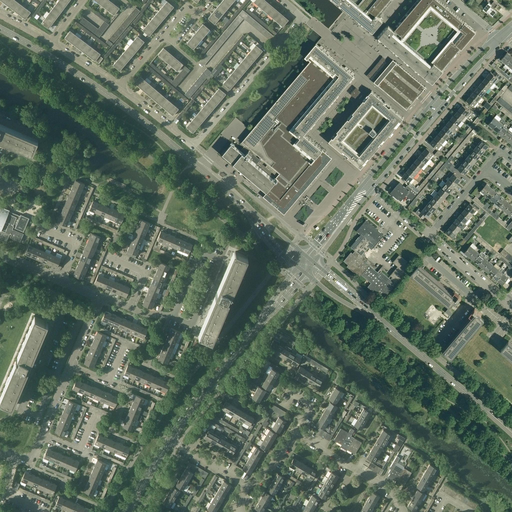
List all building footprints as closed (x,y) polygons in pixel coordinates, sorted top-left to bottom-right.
[(58,0),(56,3),(63,8),(67,3),(63,0),(58,0)] [(109,0),(104,7),(109,11),(114,4),(109,0)] [(225,0),(222,0),(220,4),(227,9),(231,5),(225,0)] [(263,10),(269,4),(264,0),(263,0),(258,6),(263,10)] [(334,0),(373,32),(383,21),(379,17),(393,0),(334,0)] [(468,25),(438,0),(417,0),(393,29),(388,26),(379,37),(433,83),(476,32),(468,25)] [(15,12),(20,4),(15,1),(10,8),(15,12)] [(162,6),(169,12),(173,7),(167,1),(162,6)] [(486,6),(483,10),(488,14),(489,13),(493,16),(497,11),(493,8),(494,7),(495,8),(498,5),(494,1),(491,4),(488,1),(485,5),(486,6)] [(63,8),(56,3),(53,8),(60,13),(63,8)] [(20,4),(15,12),(20,15),(25,8),(20,4)] [(114,4),(109,11),(114,15),(119,8),(114,4)] [(216,9),(222,14),(227,9),(220,4),(216,9)] [(269,4),(263,10),(268,14),(273,8),(269,4)] [(158,11),(165,17),(169,12),(162,6),(158,11)] [(25,8),(20,15),(25,19),(30,12),(25,8)] [(53,8),(49,13),(56,18),(60,13),(53,8)] [(268,14),(273,18),(278,12),(273,8),(268,14)] [(216,9),(212,13),(218,19),(222,14),(216,9)] [(246,21),(250,17),(242,10),(238,15),(243,19),(246,21)] [(158,11),(154,16),(161,21),(165,17),(158,11)] [(283,16),(278,12),(273,18),(277,22),(283,16)] [(49,13),(45,18),(52,23),(56,18),(49,13)] [(214,24),(218,19),(212,13),(208,18),(214,24)] [(157,26),(161,21),(154,16),(150,21),(157,26)] [(288,20),(283,16),(277,22),(282,27),(288,20)] [(48,29),(52,23),(45,18),(41,23),(48,29)] [(150,21),(146,25),(153,31),(157,26),(150,21)] [(203,24),(199,29),(205,35),(209,30),(203,24)] [(153,31),(146,25),(142,30),(149,36),(153,31)] [(205,35),(199,29),(194,34),(201,40),(205,35)] [(70,42),(75,35),(70,31),(64,38),(70,42)] [(194,34),(190,39),(197,44),(201,40),(194,34)] [(75,46),(80,39),(75,35),(70,42),(75,46)] [(137,36),(133,41),(140,47),(144,42),(143,41),(140,38),(137,36)] [(80,39),(75,46),(80,49),(85,42),(80,39)] [(193,49),(197,44),(190,39),(186,44),(193,49)] [(133,41),(129,46),(136,52),(140,47),(133,41)] [(90,46),(85,42),(80,49),(85,53),(90,46)] [(310,61),(241,143),(245,146),(246,145),(248,147),(260,157),(261,158),(260,159),(261,159),(259,160),(260,161),(257,164),(276,181),(267,192),(267,193),(266,193),(266,194),(284,209),(324,162),(323,161),(323,157),(326,153),(304,134),(354,76),(316,44),(310,50),(309,51),(305,57),(306,57),(309,60),(310,61)] [(255,45),(251,50),(258,56),(262,51),(260,49),(255,45)] [(89,57),(95,50),(90,46),(85,53),(89,57)] [(129,46),(125,51),(131,56),(136,52),(129,46)] [(163,59),(168,52),(163,48),(158,55),(163,59)] [(95,50),(89,57),(95,61),(99,64),(103,58),(99,56),(100,54),(95,50)] [(251,50),(247,55),(254,60),(258,56),(251,50)] [(125,51),(121,56),(127,61),(131,56),(125,51)] [(163,59),(167,63),(173,56),(168,52),(163,59)] [(507,52),(504,56),(503,55),(499,59),(505,64),(506,63),(511,56),(507,52)] [(247,55),(243,59),(250,65),(254,60),(247,55)] [(121,56),(117,60),(123,66),(127,61),(121,56)] [(167,63),(172,67),(178,60),(173,56),(167,63)] [(370,79),(385,61),(383,60),(382,59),(381,58),(366,76),(370,79)] [(243,59),(239,64),(246,70),(250,65),(243,59)] [(117,60),(113,65),(119,71),(123,66),(117,60)] [(178,60),(172,67),(177,71),(183,64),(178,60)] [(396,62),(377,84),(407,110),(418,96),(423,90),(426,87),(396,62)] [(239,64),(235,69),(241,75),(246,70),(239,64)] [(232,70),(229,73),(231,74),(237,80),(241,75),(235,69),(233,71),(232,70)] [(496,70),(493,74),(490,72),(486,77),(493,83),(496,84),(499,80),(500,81),(501,80),(503,77),(496,70)] [(231,74),(227,79),(233,84),(237,80),(231,74)] [(134,83),(139,87),(144,80),(139,76),(134,83)] [(225,81),(223,84),(229,89),(233,84),(227,79),(225,77),(223,79),(225,81)] [(489,87),(493,83),(486,77),(482,81),(489,87)] [(139,87),(143,91),(149,84),(144,80),(139,87)] [(485,92),(489,87),(482,81),(478,86),(485,92)] [(143,91),(148,95),(154,88),(149,84),(143,91)] [(478,86),(474,91),(481,97),(485,92),(478,86)] [(148,95),(153,99),(159,92),(154,88),(148,95)] [(219,88),(215,93),(222,98),(225,94),(219,88)] [(360,93),(355,88),(350,94),(355,98),(360,93)] [(361,168),(404,118),(372,91),(359,105),(329,141),(361,168)] [(477,102),(481,97),(474,91),(470,96),(477,102)] [(164,97),(159,92),(153,99),(158,103),(164,97)] [(218,103),(222,98),(215,93),(211,97),(218,103)] [(473,106),(477,102),(470,96),(466,101),(473,106)] [(163,107),(168,101),(164,97),(158,103),(163,107)] [(213,108),(218,103),(211,97),(207,102),(213,108)] [(168,101),(163,107),(167,111),(173,105),(168,101)] [(203,107),(209,113),(213,108),(207,102),(203,107)] [(173,105),(167,111),(172,115),(178,109),(173,105)] [(458,110),(465,116),(468,118),(472,113),(462,105),(458,110)] [(203,107),(198,112),(205,118),(209,113),(203,107)] [(465,116),(458,110),(458,109),(454,113),(455,114),(454,115),(461,121),(465,116)] [(198,112),(194,117),(201,123),(205,118),(198,112)] [(461,121),(454,115),(450,119),(457,125),(461,121)] [(194,117),(190,122),(197,127),(201,123),(194,117)] [(488,124),(493,128),(499,121),(494,117),(488,124)] [(457,125),(450,119),(446,124),(453,130),(457,125)] [(504,125),(499,121),(493,128),(498,132),(504,125)] [(193,133),(197,127),(190,122),(186,127),(193,133)] [(38,140),(0,123),(0,139),(32,153),(37,141),(38,140)] [(453,130),(446,124),(442,129),(449,135),(453,130)] [(508,129),(504,125),(498,132),(502,136),(508,129)] [(449,135),(442,129),(438,134),(445,140),(449,135)] [(502,136),(507,140),(511,134),(511,132),(508,129),(502,136)] [(441,144),(445,140),(438,134),(434,138),(441,144)] [(441,144),(434,138),(430,143),(437,149),(441,144)] [(478,145),(485,151),(489,146),(482,140),(478,145)] [(224,152),(223,154),(225,156),(240,168),(241,167),(243,168),(253,156),(254,156),(254,155),(253,154),(249,150),(248,151),(246,150),(244,147),(243,147),(241,150),(246,154),(245,155),(234,145),(232,143),(231,144),(224,152)] [(481,155),(485,151),(478,145),(474,149),(481,155)] [(426,148),(422,153),(429,158),(433,154),(426,148)] [(477,160),(481,155),(474,149),(470,154),(477,160)] [(425,163),(429,158),(422,153),(418,157),(425,163)] [(477,160),(470,154),(466,159),(473,165),(477,160)] [(253,156),(243,168),(244,170),(246,172),(246,173),(246,174),(246,175),(246,176),(246,177),(246,178),(247,179),(248,180),(249,181),(250,182),(251,182),(252,182),(253,182),(254,182),(255,182),(256,182),(267,192),(276,181),(257,164),(260,161),(259,160),(255,157),(254,156),(253,156)] [(421,168),(425,163),(418,157),(414,162),(421,168)] [(466,159),(462,164),(469,170),(473,165),(466,159)] [(411,166),(418,172),(421,168),(414,162),(411,166)] [(465,174),(469,170),(462,164),(458,169),(465,174)] [(418,172),(411,166),(406,171),(413,177),(418,172)] [(413,177),(406,171),(402,176),(409,182),(413,177)] [(450,178),(457,184),(461,179),(454,173),(450,178)] [(446,183),(453,189),(457,184),(450,178),(446,183)] [(75,180),(73,185),(82,189),(84,184),(75,180)] [(401,201),(406,195),(411,188),(407,185),(405,187),(399,182),(391,192),(401,201)] [(446,183),(442,187),(449,193),(453,189),(446,183)] [(478,189),(485,195),(491,188),(486,183),(484,186),(482,184),(478,189)] [(73,185),(71,191),(80,194),(82,189),(73,185)] [(442,187),(438,192),(445,198),(449,193),(442,187)] [(411,188),(406,195),(411,200),(417,193),(411,188)] [(496,192),(491,188),(485,195),(490,199),(496,192)] [(78,200),(80,194),(71,191),(68,196),(78,200)] [(440,203),(445,198),(438,192),(434,197),(440,203)] [(490,199),(495,203),(501,196),(496,192),(490,199)] [(68,196),(66,201),(75,205),(78,200),(68,196)] [(495,203),(500,207),(505,200),(501,196),(495,203)] [(436,208),(440,203),(434,197),(429,202),(436,208)] [(510,204),(505,200),(500,207),(504,211),(510,204)] [(73,210),(75,205),(66,201),(64,206),(73,210)] [(93,201),(89,210),(94,212),(98,203),(93,201)] [(432,212),(436,208),(429,202),(425,207),(432,212)] [(98,203),(94,212),(100,214),(103,205),(98,203)] [(470,203),(466,208),(473,214),(477,209),(478,210),(480,207),(475,203),(473,205),(470,203)] [(105,217),(109,208),(103,205),(100,214),(105,217)] [(0,240),(6,243),(9,236),(10,237),(9,238),(20,242),(23,234),(23,232),(29,219),(28,218),(20,215),(20,216),(9,211),(9,210),(5,208),(3,208),(0,206),(0,240)] [(71,216),(73,210),(64,206),(62,212),(71,216)] [(424,220),(427,216),(428,217),(432,212),(425,207),(421,211),(419,209),(416,213),(424,220)] [(110,219),(114,210),(109,208),(105,217),(110,219)] [(469,218),(473,214),(466,208),(462,213),(469,218)] [(115,221),(119,212),(114,210),(110,219),(115,221)] [(69,221),(71,216),(62,212),(59,217),(69,221)] [(121,223),(125,214),(119,212),(115,221),(121,223)] [(465,223),(469,218),(462,213),(458,217),(465,223)] [(66,226),(69,221),(59,217),(57,222),(66,226)] [(458,217),(454,222),(461,228),(465,223),(458,217)] [(141,219),(138,225),(147,229),(150,223),(141,219)] [(357,231),(362,235),(374,245),(383,235),(379,232),(366,221),(357,231)] [(457,233),(461,228),(454,222),(450,227),(457,233)] [(138,225),(136,230),(145,234),(147,229),(138,225)] [(453,238),(457,233),(450,227),(446,232),(453,238)] [(136,230),(134,235),(143,239),(145,234),(136,230)] [(162,243),(166,233),(160,231),(157,240),(162,243)] [(91,233),(90,233),(88,236),(90,237),(89,238),(98,242),(100,237),(91,233)] [(166,233),(162,243),(167,245),(171,236),(166,233)] [(134,236),(132,240),(141,244),(143,240),(143,239),(134,235),(134,236)] [(356,251),(362,255),(368,247),(370,249),(374,245),(362,235),(351,247),(356,251)] [(172,247),(176,238),(171,236),(167,245),(172,247)] [(98,242),(89,238),(87,244),(96,247),(98,242)] [(176,238),(172,247),(178,249),(181,240),(176,238)] [(131,242),(129,246),(139,250),(140,245),(141,244),(132,240),(131,242)] [(181,240),(178,249),(183,251),(187,242),(181,240)] [(187,242),(183,251),(188,254),(192,245),(187,242)] [(96,247),(87,244),(84,249),(94,253),(96,247)] [(29,245),(25,254),(30,257),(34,247),(29,245)] [(469,256),(475,249),(470,245),(464,252),(469,256)] [(129,247),(126,254),(135,258),(138,251),(139,250),(129,246),(129,247)] [(39,250),(34,247),(30,257),(36,259),(39,250)] [(94,253),(84,249),(82,254),(91,258),(94,253)] [(469,256),(474,260),(480,253),(475,249),(469,256)] [(39,250),(36,259),(41,261),(45,252),(39,250)] [(199,336),(212,341),(247,257),(235,251),(234,251),(218,287),(213,299),(198,335),(199,336)] [(367,260),(362,255),(356,251),(353,254),(351,253),(344,261),(349,265),(348,266),(355,272),(360,275),(361,274),(369,265),(366,263),(368,261),(367,260)] [(45,252),(41,261),(46,263),(50,254),(45,252)] [(484,258),(480,253),(474,260),(478,265),(484,258)] [(50,254),(46,263),(51,265),(55,256),(50,254)] [(91,258),(82,254),(80,259),(89,263),(91,258)] [(399,255),(393,262),(398,266),(391,274),(390,276),(391,276),(391,275),(393,277),(392,278),(391,280),(393,282),(391,284),(393,286),(409,267),(406,264),(406,265),(405,264),(407,262),(399,255)] [(55,256),(51,265),(57,268),(61,259),(55,256)] [(484,258),(478,265),(483,269),(489,262),(484,258)] [(89,263),(80,259),(78,265),(87,269),(89,263)] [(158,268),(167,272),(169,266),(160,262),(158,268)] [(494,266),(489,262),(483,269),(488,273),(494,266)] [(496,263),(494,266),(488,273),(493,277),(499,270),(501,267),(496,263)] [(75,270),(85,274),(87,269),(78,265),(75,270)] [(377,272),(369,265),(361,274),(372,283),(368,287),(382,298),(392,287),(390,285),(391,284),(393,282),(391,280),(381,272),(380,273),(378,271),(377,272)] [(454,296),(423,270),(418,266),(411,274),(449,307),(451,304),(453,302),(455,304),(461,297),(459,295),(457,297),(455,295),(454,296)] [(165,277),(167,272),(158,268),(156,273),(165,277)] [(85,274),(75,270),(73,275),(82,279),(85,274)] [(503,274),(499,270),(493,277),(497,281),(503,274)] [(156,273),(154,278),(163,282),(165,277),(156,273)] [(100,286),(103,277),(98,274),(94,284),(100,286)] [(503,274),(497,281),(502,285),(508,278),(503,274)] [(105,288),(109,279),(103,277),(100,286),(105,288)] [(160,287),(163,282),(154,278),(151,283),(160,287)] [(110,290),(114,281),(109,279),(105,288),(110,290)] [(114,281),(110,290),(115,293),(119,283),(114,281)] [(119,283),(115,293),(120,295),(124,286),(119,283)] [(149,289),(158,293),(160,287),(151,283),(149,289)] [(124,286),(120,295),(126,297),(130,288),(124,286)] [(156,298),(158,293),(149,289),(147,294),(156,298)] [(145,299),(154,303),(156,298),(147,294),(145,299)] [(152,309),(154,303),(145,299),(142,305),(152,309)] [(443,352),(451,359),(484,320),(480,316),(481,314),(478,311),(475,308),(473,311),(475,313),(473,315),(474,316),(444,352),(443,352)] [(107,323),(111,313),(105,311),(101,320),(107,323)] [(111,313),(107,323),(112,325),(116,316),(111,313)] [(116,316),(112,325),(117,327),(121,318),(116,316)] [(48,323),(34,317),(0,397),(0,401),(12,407),(29,366),(48,323)] [(121,318),(117,327),(123,329),(126,320),(121,318)] [(126,320),(123,329),(128,332),(132,322),(126,320)] [(132,322),(128,332),(133,334),(137,325),(132,322)] [(137,325),(133,334),(138,336),(142,327),(137,325)] [(142,327),(138,336),(144,338),(148,329),(142,327)] [(171,328),(169,334),(178,337),(180,332),(171,328)] [(97,332),(95,337),(104,341),(106,342),(107,339),(105,338),(106,335),(97,332)] [(167,339),(176,343),(178,337),(169,334),(167,339)] [(104,341),(95,337),(93,342),(102,346),(104,341)] [(167,339),(164,344),(174,348),(176,343),(167,339)] [(93,342),(91,348),(100,351),(102,346),(93,342)] [(273,342),(272,342),(268,349),(274,353),(278,345),(273,342)] [(508,342),(501,350),(511,359),(511,345),(508,342)] [(171,353),(174,348),(164,344),(162,349),(171,353)] [(280,356),(284,349),(278,345),(274,353),(280,356)] [(100,351),(91,348),(88,353),(97,357),(100,351)] [(162,349),(160,355),(169,358),(171,353),(162,349)] [(284,349),(280,356),(285,359),(289,352),(284,349)] [(289,352),(285,359),(291,363),(295,355),(289,352)] [(88,353),(86,358),(95,362),(97,357),(88,353)] [(169,358),(160,355),(158,360),(167,364),(169,358)] [(295,355),(291,363),(297,366),(301,359),(295,355)] [(86,358),(84,363),(93,367),(95,362),(86,358)] [(124,374),(129,377),(133,367),(128,365),(124,374)] [(138,370),(133,367),(129,377),(134,379),(138,370)] [(301,377),(305,370),(300,367),(295,374),(301,377)] [(279,373),(272,369),(268,375),(276,379),(279,373)] [(140,381),(143,372),(138,370),(134,379),(140,381)] [(307,381),(311,373),(305,370),(301,377),(307,381)] [(140,381),(145,383),(149,374),(143,372),(140,381)] [(311,373),(307,381),(306,382),(309,383),(310,382),(312,384),(316,377),(311,373)] [(154,376),(149,374),(145,383),(150,385),(154,376)] [(268,375),(265,380),(272,384),(276,379),(268,375)] [(150,385),(155,388),(159,379),(154,376),(150,385)] [(316,377),(312,384),(318,387),(322,380),(316,377)] [(165,381),(159,379),(155,388),(161,390),(165,381)] [(76,380),(72,389),(78,391),(81,382),(76,380)] [(269,390),(272,384),(265,380),(262,386),(269,390)] [(166,392),(170,383),(165,381),(161,390),(166,392)] [(81,382),(78,391),(83,393),(87,384),(81,382)] [(88,396),(92,386),(87,384),(83,393),(88,396)] [(92,386),(88,396),(93,398),(97,389),(92,386)] [(255,392),(262,396),(266,391),(258,386),(255,392)] [(332,393),(339,398),(343,392),(335,388),(332,393)] [(97,389),(93,398),(99,400),(103,391),(97,389)] [(104,402),(108,393),(103,391),(99,400),(104,402)] [(252,398),(258,402),(259,402),(262,396),(255,392),(252,398)] [(108,393),(104,402),(109,405),(113,395),(108,393)] [(339,398),(332,393),(329,399),(336,403),(339,398)] [(113,395),(109,405),(115,407),(119,398),(113,395)] [(134,401),(143,404),(145,399),(136,395),(134,401)] [(66,406),(75,410),(77,404),(68,400),(66,406)] [(134,401),(131,406),(141,409),(143,404),(134,401)] [(227,412),(231,405),(225,401),(221,409),(227,412)] [(326,408),(334,412),(337,406),(330,402),(326,408)] [(231,405),(227,412),(232,415),(237,408),(231,405)] [(66,406),(63,411),(73,415),(75,410),(66,406)] [(131,406),(129,411),(138,415),(141,409),(131,406)] [(237,408),(232,415),(238,419),(242,411),(237,408)] [(323,413),(330,418),(334,412),(326,408),(323,413)] [(364,408),(360,414),(368,418),(371,413),(364,408)] [(63,411),(61,416),(70,420),(73,415),(63,411)] [(138,415),(129,411),(127,416),(136,420),(138,415)] [(248,415),(242,411),(238,419),(243,422),(248,415)] [(330,418),(323,413),(320,419),(327,424),(330,418)] [(360,414),(357,420),(364,424),(368,418),(360,414)] [(248,415),(243,422),(249,425),(254,418),(248,415)] [(68,425),(70,420),(61,416),(59,422),(68,425)] [(127,416),(125,421),(134,425),(136,420),(127,416)] [(279,417),(275,423),(283,427),(286,421),(279,417)] [(327,424),(320,419),(316,425),(324,429),(327,424)] [(354,426),(360,429),(361,430),(364,424),(357,420),(354,426)] [(134,425),(125,421),(123,427),(132,431),(134,425)] [(59,422),(57,427),(66,431),(68,425),(59,422)] [(283,427),(275,423),(272,428),(279,433),(283,427)] [(66,431),(57,427),(55,432),(64,436),(66,431)] [(266,435),(273,440),(277,434),(270,429),(266,435)] [(341,445),(348,434),(348,433),(341,429),(334,440),(341,445)] [(380,435),(387,440),(390,434),(383,430),(380,435)] [(202,436),(204,437),(204,438),(209,441),(214,434),(208,431),(206,433),(204,432),(202,436)] [(98,434),(94,443),(100,446),(104,436),(98,434)] [(214,434),(209,441),(215,445),(219,437),(214,434)] [(348,434),(341,445),(340,447),(347,451),(347,450),(354,438),(348,434)] [(266,435),(263,441),(270,445),(273,440),(266,435)] [(376,441),(384,445),(387,440),(380,435),(376,441)] [(104,436),(100,446),(105,448),(109,439),(104,436)] [(219,437),(215,445),(221,448),(225,441),(219,437)] [(354,438),(347,450),(355,454),(362,442),(354,438)] [(110,450),(114,441),(109,439),(105,448),(110,450)] [(114,441),(110,450),(116,452),(119,443),(114,441)] [(225,441),(221,448),(226,451),(231,444),(225,441)] [(270,445),(263,441),(259,447),(267,451),(270,445)] [(373,447),(380,451),(384,445),(376,441),(373,447)] [(119,443),(116,452),(121,455),(125,446),(119,443)] [(232,455),(232,454),(236,447),(231,444),(226,451),(232,455)] [(125,446),(121,455),(126,457),(130,448),(125,446)] [(256,447),(252,453),(260,457),(263,451),(256,447)] [(370,453),(377,457),(380,451),(373,447),(370,453)] [(43,457),(49,460),(53,451),(47,448),(43,457)] [(58,453),(53,451),(49,460),(54,462),(58,453)] [(54,462),(59,464),(63,455),(58,453),(54,462)] [(249,458),(256,462),(260,457),(252,453),(249,458)] [(377,457),(370,453),(366,458),(374,462),(377,457)] [(59,464),(64,466),(68,457),(63,455),(59,464)] [(397,480),(403,469),(395,465),(399,458),(396,456),(390,467),(391,468),(388,473),(390,474),(388,477),(396,482),(396,481),(397,480)] [(68,457),(64,466),(70,469),(74,460),(68,457)] [(249,458),(246,464),(253,468),(256,462),(249,458)] [(294,458),(290,465),(289,466),(295,469),(299,462),(294,458)] [(79,462),(74,460),(70,469),(75,471),(79,462)] [(95,465),(104,469),(106,464),(97,460),(95,465)] [(305,465),(299,462),(295,469),(301,472),(305,465)] [(242,469),(250,474),(253,468),(246,464),(242,469)] [(430,464),(426,470),(433,474),(437,468),(430,464)] [(95,465),(93,470),(102,474),(104,469),(95,465)] [(311,468),(305,465),(301,472),(306,476),(311,468)] [(316,472),(311,468),(306,476),(312,479),(316,472)] [(403,468),(403,469),(397,480),(404,484),(411,473),(403,468)] [(182,474),(190,479),(193,473),(186,469),(182,474)] [(90,476),(100,479),(102,474),(93,470),(90,476)] [(430,480),(433,474),(426,470),(423,475),(430,480)] [(21,481),(26,483),(30,474),(25,472),(21,481)] [(328,477),(335,482),(338,476),(331,472),(328,477)] [(274,479),(281,483),(285,477),(277,473),(274,479)] [(35,476),(30,474),(26,483),(32,485),(35,476)] [(182,474),(179,480),(186,484),(190,479),(182,474)] [(423,475),(420,481),(427,485),(430,480),(423,475)] [(32,485),(37,488),(41,478),(35,476),(32,485)] [(90,476),(88,481),(97,485),(100,479),(90,476)] [(328,477),(324,483),(332,487),(335,482),(328,477)] [(37,488),(42,490),(46,481),(41,478),(37,488)] [(274,479),(271,485),(278,489),(281,483),(274,479)] [(183,490),(186,484),(179,480),(175,486),(183,490)] [(42,490),(47,492),(51,483),(46,481),(42,490)] [(88,481),(86,486),(95,490),(97,485),(88,481)] [(224,481),(220,487),(228,491),(231,485),(224,481)] [(427,485),(420,481),(416,487),(423,491),(427,485)] [(51,483),(47,492),(53,494),(57,485),(51,483)] [(328,493),(332,487),(324,483),(321,489),(328,493)] [(278,489),(271,485),(267,490),(275,495),(278,489)] [(86,486),(84,492),(93,495),(95,490),(86,486)] [(169,492),(177,496),(180,490),(173,486),(169,492)] [(220,487),(217,492),(224,496),(228,491),(220,487)] [(325,499),(328,493),(321,489),(317,495),(325,499)] [(414,495),(421,500),(425,494),(417,490),(414,495)] [(265,491),(262,497),(269,501),(272,496),(265,491)] [(169,492),(166,498),(173,502),(177,496),(169,492)] [(224,496),(217,492),(214,498),(221,502),(224,496)] [(369,497),(376,502),(379,496),(372,492),(369,497)] [(312,495),(309,501),(316,505),(319,499),(312,495)] [(411,501),(416,504),(418,505),(421,500),(414,495),(411,501)] [(60,508),(64,499),(59,496),(55,505),(60,508)] [(265,507),(269,501),(262,497),(258,503),(265,507)] [(373,507),(376,502),(369,497),(365,503),(373,507)] [(166,498),(162,503),(170,508),(173,502),(166,498)] [(214,498),(210,503),(218,508),(221,502),(214,498)] [(66,510),(69,501),(64,499),(60,508),(66,510)] [(69,501),(66,510),(70,511),(75,503),(69,501)] [(313,511),(316,505),(309,501),(305,506),(313,511)] [(411,501),(407,507),(415,511),(418,505),(416,504),(411,501)] [(75,503),(70,511),(77,511),(80,505),(75,503)] [(215,511),(218,508),(210,503),(207,509),(211,511),(215,511)] [(262,511),(265,507),(258,503),(255,508),(260,511),(262,511)] [(367,511),(369,511),(373,507),(365,503),(362,509),(367,511)]
